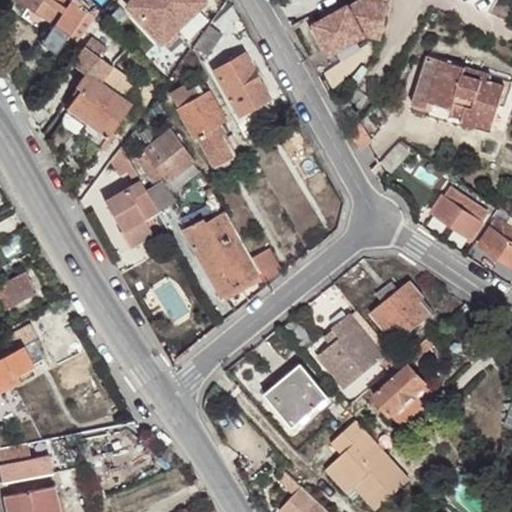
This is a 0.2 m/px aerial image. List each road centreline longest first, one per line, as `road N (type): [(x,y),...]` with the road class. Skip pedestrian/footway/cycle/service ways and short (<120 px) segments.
road 1 (residential): [(0,123),(162,396)]
road 2 (residential): [(162,396),(371,225)]
road 3 (residential): [(371,225),(250,0)]
road 4 (residential): [(371,225),(511,314)]
road 5 (residential): [(162,396),(238,511)]
